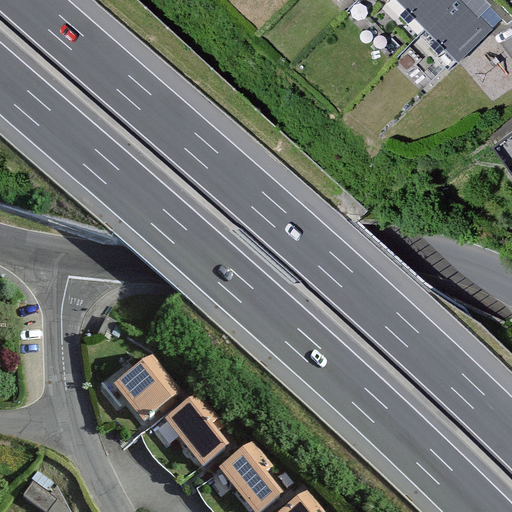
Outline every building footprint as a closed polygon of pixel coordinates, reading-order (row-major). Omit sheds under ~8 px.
[(400,0),(456,55),(487,23),(477,13),(489,1),(487,0),(400,0)] [(180,397),(151,361),(118,388),(147,423),(180,397)] [(232,448),(200,402),(171,423),(204,468),(232,448)] [(259,511),(283,495),(251,450),(222,470),(252,511),(259,511)] [(317,511),(305,495),(281,511),(317,511)]
